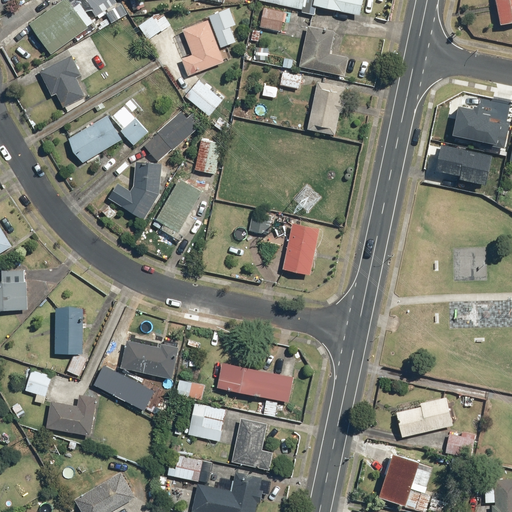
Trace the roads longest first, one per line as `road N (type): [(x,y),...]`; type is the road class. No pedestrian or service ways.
road 1 (residential): [(0,118),(64,221),(102,254),(178,292),(359,333)]
road 2 (tertiary): [(417,51),(359,333)]
road 3 (tertiary): [(359,333),(321,511)]
